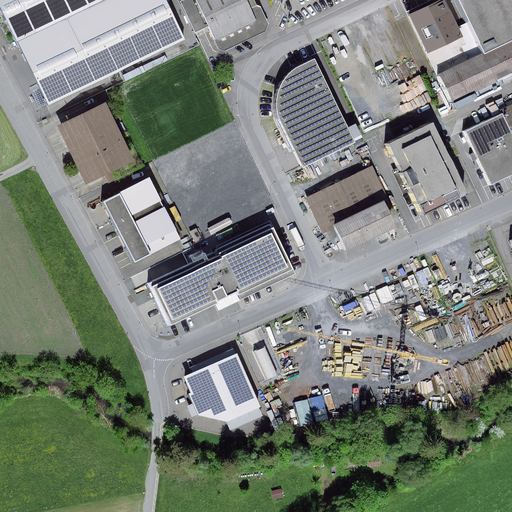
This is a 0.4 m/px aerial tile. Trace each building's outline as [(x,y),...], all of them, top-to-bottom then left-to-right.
[(0,0),(0,8),(47,104),(181,38),(161,0),(0,0)] [(254,0),(180,0),(195,31),(207,25),(214,39),(215,39),(219,47),(225,49),(265,29),(268,22),(260,5),(256,4),(254,0)] [(454,27),(441,0),(430,0),(404,12),(423,53),(427,51),(459,36),(454,27)] [(452,0),(464,23),(478,52),(511,35),(511,13),(505,0),(452,0)] [(459,36),(427,51),(437,72),(478,52),(464,23),(454,27),(459,36)] [(437,72),(434,73),(448,102),(511,70),(511,35),(478,52),(437,72)] [(350,143),(310,62),(296,66),(287,73),(279,83),(275,93),(273,106),(276,118),(300,167),(350,143)] [(500,113),(511,138),(511,103),(498,110),(500,113)] [(107,106),(59,127),(84,182),(132,161),(107,106)] [(511,138),(500,113),(463,130),(488,184),(511,173),(511,138)] [(429,125),(385,146),(417,215),(461,194),(429,125)] [(368,170),(308,199),(325,235),(336,230),(345,249),(388,228),(378,208),(385,204),(368,170)] [(144,178),(98,201),(129,263),(175,239),(144,178)] [(234,287),(239,298),(292,273),(269,222),(215,247),(234,287)] [(234,287),(215,247),(210,249),(212,253),(184,267),(203,306),(211,303),(209,298),(234,287)] [(203,306),(184,267),(146,285),(166,324),(203,306)] [(266,344),(256,349),(269,377),(279,373),(266,344)] [(260,414),(228,345),(174,370),(191,410),(224,420),(230,428),(260,414)] [(323,394),(295,401),(301,425),(316,421),(316,420),(329,417),(323,394)]
